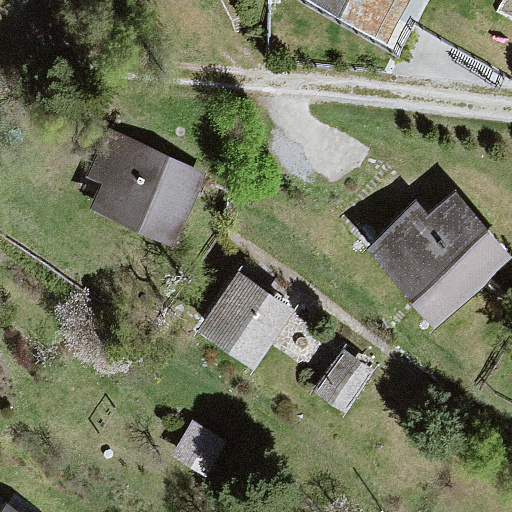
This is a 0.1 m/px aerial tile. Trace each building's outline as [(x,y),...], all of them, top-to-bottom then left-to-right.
[(291,0),(383,45),(405,0),(291,0)] [(202,170),(104,129),(83,181),(97,186),(82,223),(166,257),(202,170)] [(361,245),(429,325),(509,257),(452,191),(426,213),(415,199),(361,245)] [(291,304),(234,271),(194,340),(251,373),(291,304)] [(370,371),(338,352),(310,400),(342,419),(370,371)] [(24,511),(3,499),(0,504),(0,511),(24,511)]
